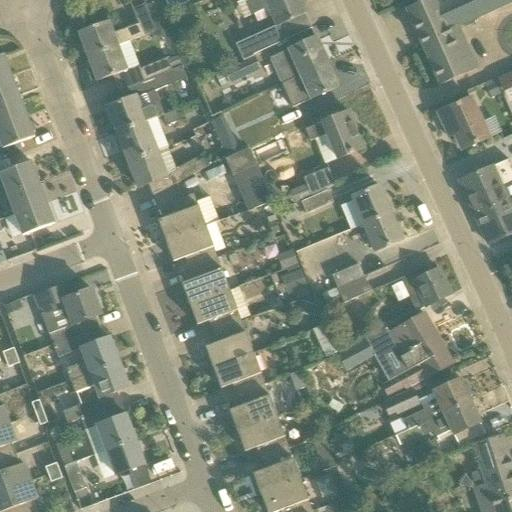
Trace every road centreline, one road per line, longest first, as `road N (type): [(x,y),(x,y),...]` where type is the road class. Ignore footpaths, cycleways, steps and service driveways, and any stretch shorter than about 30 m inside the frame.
road 1 (residential): [(511,351),(350,0)]
road 2 (residential): [(117,245),(23,0)]
road 3 (residential): [(209,485),(117,245)]
road 4 (residential): [(117,245),(0,287)]
